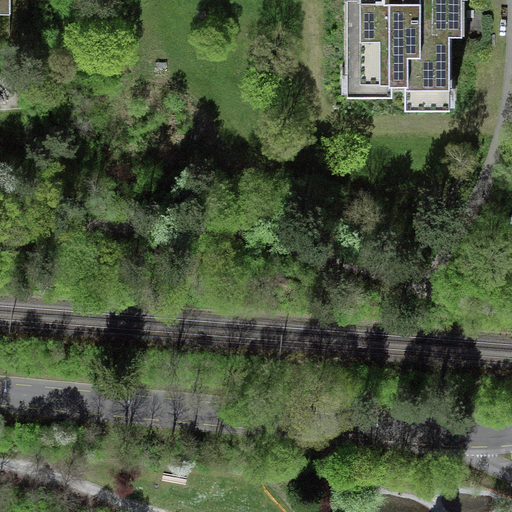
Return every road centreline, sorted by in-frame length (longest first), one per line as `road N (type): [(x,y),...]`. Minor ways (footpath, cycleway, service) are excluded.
road 1 (residential): [(0,393),(403,430),(511,430)]
road 2 (track): [(0,464),(148,511)]
